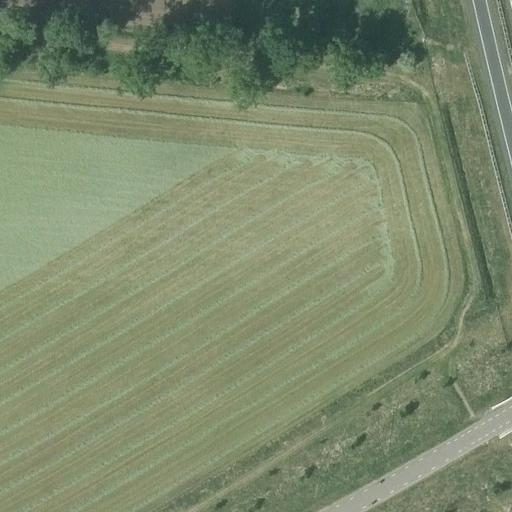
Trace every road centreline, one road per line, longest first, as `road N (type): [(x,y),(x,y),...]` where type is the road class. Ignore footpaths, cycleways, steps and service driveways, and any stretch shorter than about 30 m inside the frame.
road 1 (track): [(0,44),(428,81)]
road 2 (tertiary): [(341,511),(511,413)]
road 3 (trunk): [(481,0),(511,131)]
